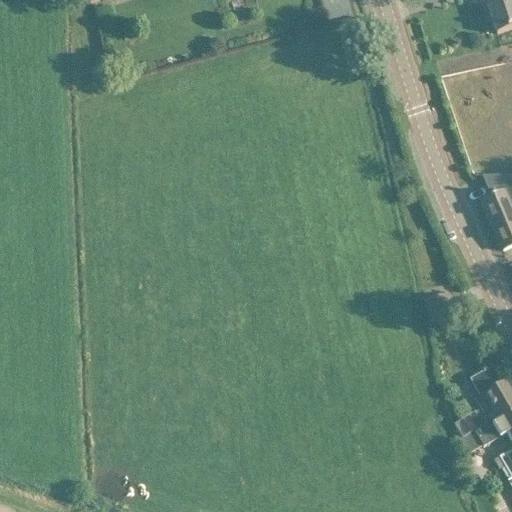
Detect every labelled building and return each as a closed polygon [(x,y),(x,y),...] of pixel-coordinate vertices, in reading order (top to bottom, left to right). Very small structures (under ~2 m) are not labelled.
[(511,0),(508,0),(487,7),(497,36),(511,31),(511,0)] [(511,176),(481,177),(491,199),(481,203),(502,253),(511,249),(511,176)] [(450,321),(445,296),(424,300),(429,325),(450,321)] [(511,397),(506,388),(505,386),(502,387),(492,370),(496,368),(497,367),(497,366),(488,371),(487,370),(483,372),(484,373),(470,382),(480,400),(476,403),(482,412),(476,416),(484,430),(493,424),(494,426),(511,415),(511,397)] [(484,430),(476,416),(476,415),(457,426),(465,441),(474,435),(484,430)] [(511,415),(494,426),(493,424),(484,430),(474,435),(483,449),(505,436),(508,441),(511,448),(511,415)] [(511,452),(500,459),(511,479),(508,481),(511,487),(511,452)]
